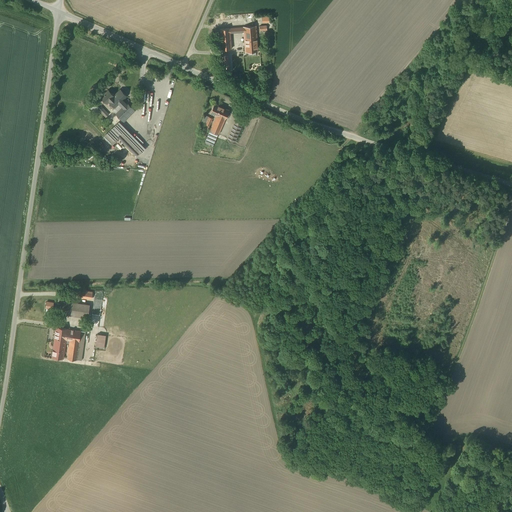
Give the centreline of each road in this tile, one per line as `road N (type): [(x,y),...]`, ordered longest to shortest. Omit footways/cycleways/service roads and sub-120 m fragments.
road 1 (unclassified): [(0,404),(58,11)]
road 2 (unclassified): [(511,185),(300,119),(182,67)]
road 3 (unclassified): [(182,67),(58,11)]
